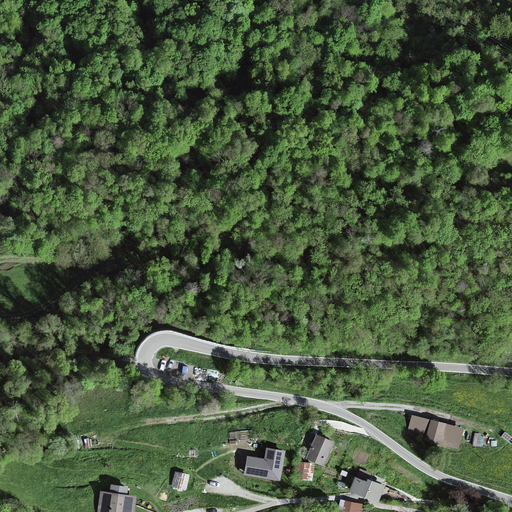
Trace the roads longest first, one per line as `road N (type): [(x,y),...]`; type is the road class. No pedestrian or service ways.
road 1 (unclassified): [(511,372),(279,359),(161,340),(144,360),(155,375),(330,408)]
road 2 (unclassified): [(330,408),(435,474),(511,500)]
road 3 (residential): [(448,420),(418,409),(330,408)]
